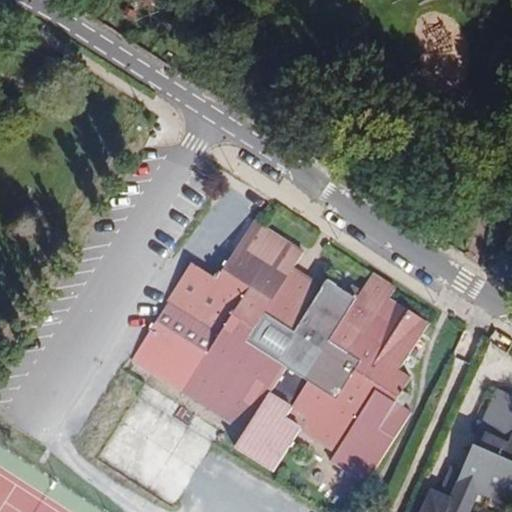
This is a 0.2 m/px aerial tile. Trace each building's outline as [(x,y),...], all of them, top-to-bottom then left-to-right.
[(254,221),(221,274),(219,272),(214,278),(192,264),(167,303),(169,304),(133,361),(246,432),(235,448),(274,472),(299,432),(335,455),(332,460),(369,483),(413,412),(404,406),(411,394),(404,390),(413,376),(401,369),(430,324),(389,298),(396,287),(373,273),(365,285),(375,291),(371,296),(362,290),(353,284),(347,293),(328,280),(324,287),(313,303),(284,284),(294,268),(303,253),(254,221)] [(511,266),(500,259),(488,274),(511,289),(511,266)] [(284,284),(313,303),(324,287),(294,268),(284,284)] [(375,291),(365,285),(362,290),(371,296),(375,291)] [(511,395),(496,389),(460,473),(450,469),(437,496),(431,493),(422,511),(470,511),(479,495),(511,509),(511,395)]
